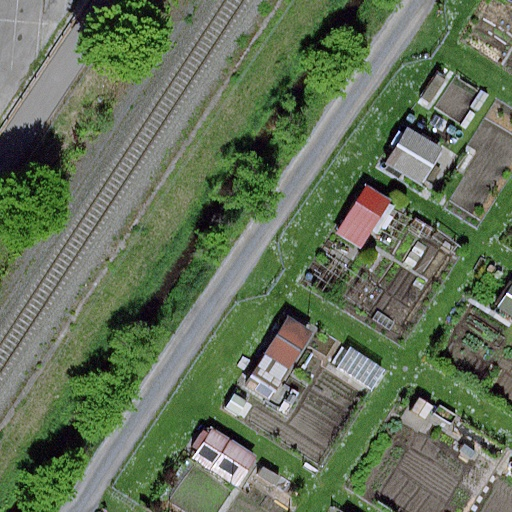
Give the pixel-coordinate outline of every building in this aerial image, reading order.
[(426,106),(442,81),(432,75),(416,99),(426,106)] [(435,153),(437,150),(402,128),(380,165),(415,186),(417,183),(430,191),(448,161),(435,153)] [(357,251),(387,203),(360,187),(331,234),(357,251)] [(511,321),(511,320),(511,283),(508,281),(491,308),(511,321)] [(309,333),(284,318),(258,357),(283,373),(309,333)] [(378,374),(359,361),(354,368),(349,375),(369,388),(378,374)] [(420,421),(429,409),(413,398),(404,410),(420,421)] [(243,458),(195,424),(176,451),(202,468),(205,463),(228,479),(243,458)] [(472,454),(460,446),(455,455),(467,463),(472,454)] [(278,479),(259,466),(252,476),(271,489),(278,479)]
